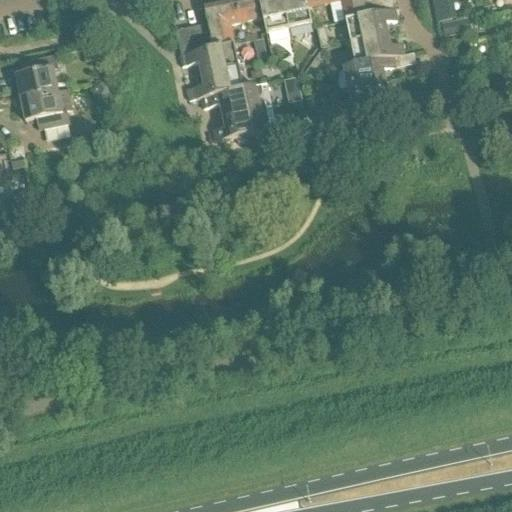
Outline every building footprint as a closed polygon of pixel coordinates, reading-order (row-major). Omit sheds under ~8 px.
[(255,0),(204,11),(206,20),(208,27),(213,52),(234,48),(230,28),(263,21),(263,20),(259,0),(255,0)] [(259,0),(263,20),(263,21),(266,37),(287,32),(288,38),(290,37),(282,0),(259,0)] [(282,0),(290,37),(293,37),(292,31),(312,27),(309,11),(308,11),(305,0),(282,0)] [(305,0),(308,11),(309,11),(342,4),(346,24),(367,19),(363,0),(305,0)] [(373,0),(363,0),(367,19),(377,17),(373,0)] [(384,0),(373,0),(377,17),(388,15),(384,0)] [(396,0),(384,0),(388,15),(395,13),(395,14),(399,13),(396,0)] [(434,4),(438,25),(453,22),(448,1),(434,4)] [(345,45),(345,47),(388,38),(386,27),(397,25),(395,14),(395,13),(388,15),(377,17),(367,19),(346,24),(350,44),(345,45)] [(443,25),(446,41),(474,36),(471,21),(443,25)] [(208,27),(198,29),(203,54),(213,52),(208,27)] [(198,29),(187,31),(193,56),(203,54),(198,29)] [(176,33),(179,47),(181,59),(186,58),(193,56),(187,31),(176,33)] [(388,38),(345,47),(346,50),(351,49),(355,68),(356,68),(392,61),(393,61),(404,59),(402,47),(390,49),(388,38)] [(319,44),(321,52),(330,50),(328,42),(319,44)] [(473,54),(471,44),(459,47),(461,57),(473,54)] [(186,58),(188,69),(199,67),(202,78),(244,69),(244,66),(238,67),(234,48),(213,52),(203,54),(193,56),(186,58)] [(258,66),(268,64),(266,54),(256,56),(258,66)] [(27,77),(16,79),(21,102),(58,94),(53,73),(58,72),(55,60),(25,66),(27,77)] [(343,92),(343,94),(386,85),(383,74),(395,72),(393,61),(392,61),(356,68),(355,68),(344,70),(348,90),(343,92)] [(244,69),(202,78),(204,89),(193,91),(195,103),(207,100),(244,92),(243,92),(239,73),(245,71),(244,69)] [(386,85),(343,94),(344,97),(349,96),(353,116),(355,116),(357,124),(361,128),(376,125),(373,112),(402,106),(399,94),(388,96),(386,85)] [(91,93),(94,98),(101,98),(104,93),(100,87),(94,87),(91,93)] [(207,100),(209,111),(221,109),(223,120),(265,111),(265,108),(260,110),(255,89),(243,92),(244,92),(207,100)] [(58,94),(21,102),(25,124),(36,122),(39,133),(69,127),(67,115),(62,116),(58,94)] [(303,104),(301,95),(288,98),(289,106),(303,104)] [(482,97),(468,100),(471,115),(471,117),(479,116),(485,114),(482,97)] [(265,111),(223,120),(225,131),(214,134),(216,145),(265,135),(261,115),(266,113),(265,111)] [(101,128),(104,138),(105,142),(121,138),(117,124),(113,125),(107,126),(101,128)] [(314,136),(317,148),(327,146),(326,139),(317,135),(314,136)] [(2,206),(6,225),(7,227),(22,224),(19,208),(18,202),(2,206)]
